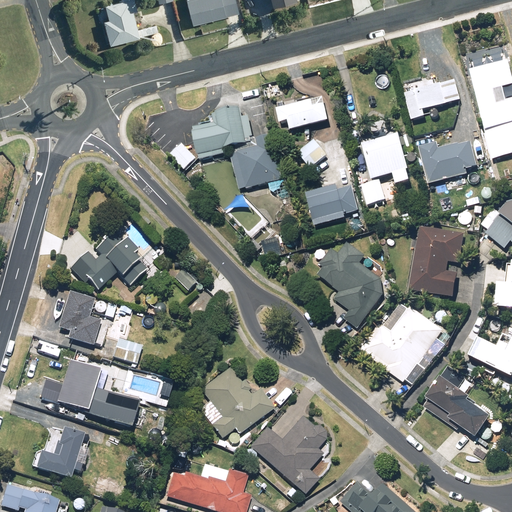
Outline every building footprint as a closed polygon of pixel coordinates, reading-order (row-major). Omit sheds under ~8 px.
[(141,36),(140,29),(135,11),(139,10),(136,0),(123,0),(124,0),(106,5),(111,20),(105,21),(111,45),(142,37),(141,36)] [(187,0),(194,21),(238,9),(235,0),(187,0)] [(140,29),(141,36),(159,31),(158,24),(140,29)] [(471,70),(493,161),(511,156),(511,69),(510,61),(471,70)] [(422,114),(448,107),(447,104),(462,100),(458,84),(442,88),(442,87),(416,93),(422,114)] [(292,133),(331,123),(327,107),(326,108),(324,100),(285,110),(284,104),(278,105),(280,111),(278,111),(281,126),(289,124),(292,133)] [(201,162),(227,156),(226,152),(248,147),(248,146),(253,145),(252,141),(255,141),(250,118),(242,120),(241,111),(213,117),(215,125),(194,129),(195,134),(194,135),(199,158),(200,158),(201,162)] [(286,134),(275,136),(277,148),(289,145),(286,134)] [(284,182),(272,137),(257,141),(259,149),(231,156),(240,191),(247,190),(248,191),(284,182)] [(400,138),(364,147),(372,178),(390,173),(393,187),(404,185),(400,170),(408,168),(403,147),(414,144),(412,137),(401,140),(400,138)] [(325,157),(313,142),(297,154),(310,169),(325,157)] [(429,187),(469,177),(467,172),(478,169),(472,145),(460,148),(459,146),(452,147),(451,142),(442,144),(443,149),(439,150),(438,145),(420,149),(429,187)] [(171,157),(185,172),(197,161),(193,157),(195,155),(187,147),(185,149),(182,146),(171,157)] [(503,181),(506,196),(511,194),(511,183),(511,180),(503,181)] [(367,187),(373,206),(387,202),(381,182),(367,187)] [(306,191),(315,226),(347,218),(346,214),(359,211),(353,185),(339,189),(337,183),(306,191)] [(487,188),(485,188),(483,189),(482,190),(481,191),(481,192),(480,193),(480,194),(480,196),(480,197),(480,198),(481,200),(482,201),(482,202),(484,202),(485,203),(486,203),(487,204),(489,204),(490,203),(491,203),(492,202),(493,201),(494,200),(495,199),(495,198),(496,196),(496,195),(495,194),(495,192),(494,191),(493,190),(492,189),(491,189),(490,188),(489,188),(487,188)] [(487,235),(506,252),(511,245),(511,207),(510,207),(503,216),(495,210),(482,226),(490,232),(487,235)] [(464,210),(462,210),(460,211),(459,212),(458,213),(458,214),(457,216),(457,217),(456,218),(457,220),(457,221),(458,223),(459,224),(460,225),(461,226),(462,226),(463,227),(465,227),(466,227),(468,226),(469,226),(470,225),(471,224),(472,223),(473,221),(473,220),(474,219),(473,217),(473,216),(473,214),(472,213),(471,212),(470,211),(468,210),(467,210),(466,210),(464,210)] [(409,292),(455,300),(459,276),(448,274),(449,265),(460,267),(466,236),(421,228),(409,292)] [(101,258),(82,275),(98,293),(118,275),(130,289),(147,272),(135,258),(139,254),(128,242),(124,247),(114,237),(97,252),(101,258)] [(262,241),(266,261),(282,257),(278,238),(262,241)] [(250,243),(258,253),(262,250),(254,240),(250,243)] [(366,258),(348,245),(339,256),(332,251),(321,267),(325,270),(318,278),(340,295),(336,301),(351,313),(345,322),(359,332),(384,298),(382,281),(360,265),(366,258)] [(323,251),(319,252),(316,255),(317,259),(320,262),(324,261),(327,258),(326,254),(323,251)] [(374,264),(371,262),(368,262),(365,265),(366,268),(369,271),(372,270),(375,268),(374,264)] [(163,275),(159,272),(154,274),(154,279),(158,282),(163,279),(163,275)] [(175,279),(189,293),(197,285),(184,272),(175,279)] [(511,313),(511,290),(500,289),(498,312),(511,313)] [(386,298),(390,301),(394,297),(389,293),(386,298)] [(68,341),(93,349),(101,324),(89,320),(94,302),(69,295),(58,331),(70,335),(68,341)] [(206,304),(199,297),(186,310),(193,317),(206,304)] [(361,352),(405,386),(420,365),(426,370),(431,365),(425,360),(444,334),(412,309),(410,312),(401,306),(382,331),(379,328),(361,352)] [(113,359),(137,367),(139,362),(143,364),(145,357),(141,355),(143,349),(119,341),(119,342),(109,339),(107,346),(117,349),(113,359)] [(472,362),(511,382),(511,345),(504,341),(500,349),(509,353),(507,357),(481,345),(472,362)] [(84,416),(133,432),(141,405),(95,390),(100,372),(73,363),(56,413),(82,422),(84,416)] [(202,391),(223,420),(213,427),(223,440),(235,431),(239,436),(274,411),(261,392),(252,399),(248,394),(250,392),(251,393),(251,392),(245,384),(242,385),(231,370),(202,391)] [(455,379),(453,378),(450,378),(448,381),(449,384),(451,386),(454,385),(456,382),(455,379)] [(477,406),(441,381),(427,402),(429,404),(425,410),(459,433),(461,430),(474,439),(480,438),(488,428),(492,431),(496,424),(475,409),(477,406)] [(251,448),(306,498),(320,482),(309,473),(324,457),(318,451),(326,442),(326,434),(320,429),(314,429),(303,419),(282,442),(267,429),(251,448)] [(137,421),(134,431),(140,432),(143,422),(137,421)] [(107,434),(91,429),(87,441),(103,446),(107,434)] [(36,472),(71,483),(74,474),(80,476),(82,468),(76,466),(85,438),(64,431),(60,445),(58,444),(53,459),(41,455),(36,472)] [(166,499),(207,511),(248,511),(252,498),(243,496),(249,477),(230,472),(226,485),(208,480),(207,482),(175,472),(166,499)] [(341,504),(350,511),(413,511),(386,488),(376,499),(359,484),(341,504)] [(56,511),(59,504),(7,488),(1,507),(15,511),(18,511),(19,511),(23,511),(56,511)] [(287,495),(292,500),(298,495),(292,490),(287,495)] [(332,504),(329,502),(326,503),(324,505),(324,508),(327,511),(330,510),(332,508),(332,504)]
